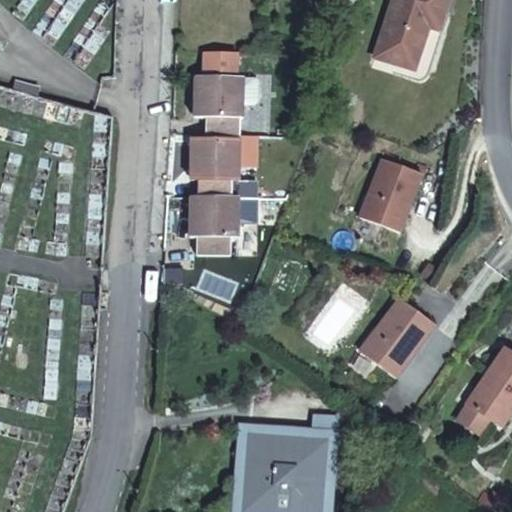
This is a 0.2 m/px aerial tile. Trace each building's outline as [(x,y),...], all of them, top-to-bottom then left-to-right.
[(437,34),(446,37),(458,0),(403,0),(378,73),(424,88),(427,88),(431,87),(434,86),(436,83),(436,80),(423,75),(437,34)] [(451,38),(446,37),(437,34),(423,75),(436,80),(451,38)] [(254,80),(235,79),(195,77),(193,116),(205,117),(204,134),(237,135),(239,119),(241,119),(242,106),(252,107),(258,102),(258,86),(254,80)] [(199,179),(198,197),(234,198),(236,181),(244,180),(244,157),(236,156),(237,140),(204,139),(192,139),(190,179),(199,179)] [(245,140),(237,140),(236,156),(244,157),(245,140)] [(427,180),(385,164),(363,224),(404,240),(427,180)] [(190,196),(189,236),(197,236),(196,253),(231,255),(232,238),(241,239),(242,215),(234,215),(234,198),(198,197),(190,196)] [(234,215),(242,215),(243,198),(234,198),(234,215)] [(287,259),(282,289),(295,291),(300,262),(287,259)] [(305,338),(330,352),(357,306),(332,292),(305,338)] [(440,331),(405,307),(368,359),(403,384),(440,331)] [(511,353),(506,350),(467,407),(502,431),(511,416),(511,353)] [(490,423),(469,408),(459,423),(480,437),(490,423)] [(236,419),(230,511),(329,511),(334,425),(236,419)] [(505,511),(506,511),(511,500),(486,490),(481,503),(505,511)]
